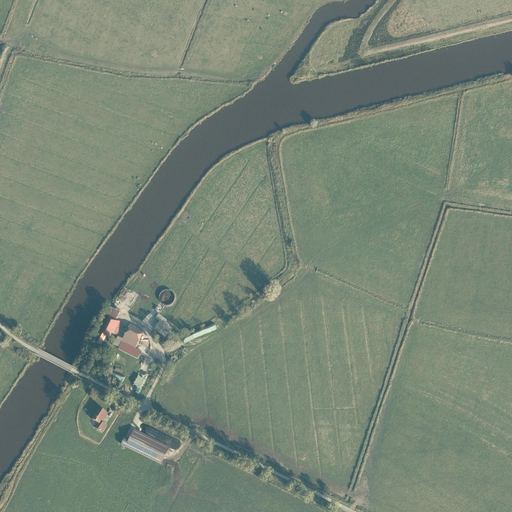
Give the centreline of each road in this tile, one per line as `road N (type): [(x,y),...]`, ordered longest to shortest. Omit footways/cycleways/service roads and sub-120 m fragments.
road 1 (track): [(511,77),(280,137),(274,146),(292,271),(162,375),(147,408)]
road 2 (unclassified): [(80,372),(350,511)]
